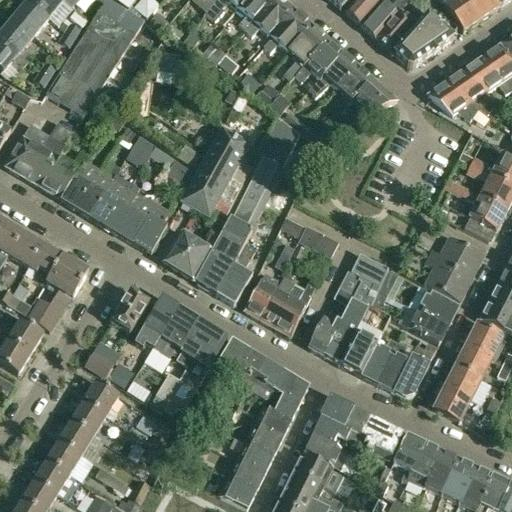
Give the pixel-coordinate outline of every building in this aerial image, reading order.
[(58,0),(31,0),(27,5),(48,23),(63,4),(58,0)] [(45,99),(82,122),(144,25),(106,2),(107,0),(58,0),(63,4),(67,0),(77,0),(78,1),(78,0),(93,0),(103,8),(45,99)] [(131,0),(117,0),(129,9),(134,2),(131,0)] [(220,0),(192,0),(186,7),(195,15),(198,12),(206,17),(220,0)] [(246,0),(220,0),(206,17),(214,25),(223,15),(221,14),(229,5),(237,12),(246,0)] [(238,29),(245,35),(274,0),(246,0),(237,12),(246,20),(238,29)] [(259,32),(267,39),(291,12),(277,0),(274,0),(245,35),(251,41),(259,32)] [(326,0),(340,12),(350,0),(326,0)] [(359,0),(345,16),(360,29),(382,5),(376,0),(359,0)] [(399,0),(390,12),(382,5),(360,29),(375,42),(397,18),(401,15),(412,0),(399,0)] [(438,2),(436,0),(429,0),(423,7),(429,12),(438,2)] [(441,11),(462,37),(478,26),(459,0),(453,0),(455,2),(441,11)] [(459,0),(478,26),(494,14),(483,0),(459,0)] [(483,0),(494,14),(511,3),(509,0),(483,0)] [(27,5),(12,23),(33,40),(48,23),(27,5)] [(416,28),(415,28),(427,15),(420,9),(409,22),(401,15),(397,18),(375,42),(391,56),(416,28)] [(447,22),(438,15),(439,13),(436,9),(423,24),(442,51),(452,44),(449,41),(456,33),(447,22)] [(278,48),(287,57),(311,29),(291,12),(267,39),(271,42),(263,51),(270,57),(278,48)] [(12,23),(0,37),(0,42),(18,58),(33,40),(12,23)] [(423,24),(409,40),(425,63),(442,51),(423,24)] [(80,34),(70,27),(64,36),(74,44),(80,34)] [(294,80),(295,81),(296,80),(303,71),(305,72),(328,45),(311,29),(287,57),(296,65),(283,80),(289,86),(294,80)] [(199,43),(202,40),(193,32),(178,50),(196,62),(207,49),(199,43)] [(68,52),(74,44),(64,36),(58,45),(68,52)] [(409,40),(393,58),(407,72),(412,73),(425,63),(409,40)] [(511,40),(498,50),(511,63),(511,40)] [(0,74),(3,77),(11,67),(20,75),(28,66),(18,58),(0,42),(0,74)] [(310,76),(319,84),(342,56),(328,45),(305,72),(303,71),(296,80),(295,81),(301,86),(310,76)] [(213,74),(213,73),(217,68),(223,61),(207,49),(196,62),(213,74)] [(511,63),(498,50),(480,63),(504,85),(506,89),(511,93),(511,82),(511,81),(511,79),(511,63)] [(155,74),(177,77),(179,59),(159,56),(155,74)] [(330,88),(336,93),(355,69),(342,56),(319,84),(312,91),(308,96),(315,102),(330,88)] [(223,61),(217,68),(230,79),(238,70),(224,59),(223,61)] [(480,63),(459,79),(486,98),(496,106),(497,105),(487,98),(498,89),(505,99),(511,93),(506,89),(504,85),(480,63)] [(44,66),(38,75),(48,84),(55,74),(44,66)] [(348,109),(351,106),(371,82),(355,69),(336,93),(343,100),(341,103),(348,109)] [(34,86),(28,93),(36,98),(41,90),(43,91),(48,84),(38,75),(32,84),(34,86)] [(248,78),(240,86),(252,96),(259,88),(248,78)] [(459,79),(442,91),(477,115),(485,121),(496,106),(486,98),(459,79)] [(367,120),(396,105),(371,82),(351,106),(367,120)] [(242,94),(240,97),(248,102),(253,97),(252,96),(245,91),(244,90),(242,94)] [(442,91),(428,100),(452,119),(456,116),(469,126),(470,124),(477,115),(442,91)] [(11,105),(24,112),(30,102),(17,94),(11,105)] [(257,100),(253,97),(248,102),(265,114),(273,105),(261,94),(257,100)] [(280,98),(268,112),(279,121),(291,107),(280,98)] [(477,115),(470,124),(480,131),(487,122),(485,121),(477,115)] [(283,124),(291,130),(299,124),(289,116),(283,124)] [(125,126),(123,124),(116,120),(109,130),(118,136),(125,126)] [(222,237),(218,244),(218,243),(194,286),(215,298),(243,250),(249,239),(252,234),(258,222),(257,222),(263,210),(269,199),(294,149),(299,139),(277,122),(250,178),(243,191),(231,212),(234,213),(221,237),(222,237)] [(291,130),(302,139),(311,134),(299,124),(291,130)] [(30,129),(4,171),(38,192),(57,162),(73,137),(57,127),(49,140),(30,129)] [(0,151),(10,136),(0,129),(0,151)] [(136,137),(129,133),(127,132),(117,146),(128,153),(131,148),(129,147),(136,137)] [(231,185),(243,191),(250,178),(237,171),(249,148),(220,133),(179,207),(209,223),(219,205),(231,185)] [(327,148),(311,134),(302,139),(318,152),(327,148)] [(138,141),(136,145),(131,153),(147,162),(154,150),(138,141)] [(149,163),(156,167),(159,168),(164,159),(155,153),(149,163)] [(38,192),(60,205),(77,176),(87,161),(79,156),(73,165),(76,174),(57,162),(38,192)] [(511,164),(502,159),(495,172),(463,156),(459,165),(470,170),(482,176),(481,177),(490,181),(491,181),(511,191),(511,164)] [(60,205),(75,214),(91,186),(99,173),(86,165),(88,162),(87,161),(77,176),(60,205)] [(75,214),(90,223),(106,195),(115,179),(120,172),(106,164),(101,174),(99,173),(91,186),(75,214)] [(179,168),(175,165),(166,179),(171,182),(179,168)] [(193,177),(179,168),(171,182),(184,191),(193,177)] [(477,184),(481,177),(482,176),(470,170),(465,179),(477,184)] [(90,223),(105,232),(121,204),(130,189),(115,179),(106,195),(90,223)] [(511,191),(491,181),(490,181),(480,201),(506,215),(511,203),(511,191)] [(465,204),(470,194),(447,183),(442,193),(465,204)] [(231,212),(243,191),(231,185),(219,205),(231,212)] [(105,232),(119,241),(143,200),(143,201),(137,197),(139,194),(130,189),(121,204),(105,232)] [(119,241),(132,249),(149,221),(156,208),(143,200),(119,241)] [(495,236),(506,215),(480,201),(464,234),(487,246),(493,235),(495,236)] [(150,259),(169,226),(165,224),(170,216),(156,208),(149,221),(132,249),(150,259)] [(285,222),(279,233),(299,244),(305,232),(285,222)] [(0,226),(0,255),(7,259),(21,236),(2,224),(0,226)] [(298,248),(330,263),(338,248),(305,232),(299,244),(298,248)] [(7,259),(29,272),(43,249),(21,236),(7,259)] [(179,237),(163,264),(161,266),(194,286),(218,243),(211,239),(203,251),(179,237)] [(483,259),(449,242),(440,259),(431,254),(428,261),(471,283),(483,259)] [(61,260),(43,249),(29,272),(36,277),(38,273),(49,279),(61,260)] [(278,263),(287,267),(293,253),(285,249),(278,263)] [(307,255),(297,249),(289,264),(299,269),(307,255)] [(234,309),(250,283),(251,280),(243,275),(254,256),(243,250),(215,298),(234,309)] [(88,275),(77,269),(62,259),(61,260),(49,279),(45,287),(48,289),(71,303),(88,275)] [(348,310),(338,330),(323,360),(333,366),(340,370),(356,340),(370,312),(377,299),(379,296),(389,276),(359,259),(350,277),(347,275),(338,292),(348,298),(343,308),(348,310)] [(424,289),(459,306),(471,283),(428,261),(425,267),(433,272),(424,289)] [(511,297),(511,277),(506,275),(497,291),(511,297)] [(398,280),(389,276),(379,296),(388,301),(398,280)] [(244,316),(259,325),(279,287),(264,279),(244,316)] [(282,281),(279,287),(259,325),(290,342),(316,292),(308,288),(306,294),(282,281)] [(36,301),(30,310),(30,311),(32,312),(26,322),(50,337),(71,303),(48,289),(46,293),(56,298),(50,309),(36,301)] [(511,297),(497,291),(488,308),(511,319),(511,297)] [(333,303),(343,308),(348,298),(338,292),(333,303)] [(2,293),(0,296),(0,304),(6,308),(12,299),(2,293)] [(456,312),(428,297),(420,293),(410,312),(418,316),(447,330),(456,312)] [(130,297),(111,326),(129,338),(148,308),(130,297)] [(25,320),(30,311),(30,310),(12,299),(6,308),(16,314),(25,320)] [(378,316),(386,303),(377,299),(370,312),(378,316)] [(160,302),(143,331),(134,347),(142,352),(145,349),(152,353),(153,353),(177,312),(160,302)] [(479,325),(510,340),(511,340),(511,319),(488,308),(479,325)] [(200,326),(177,312),(153,353),(152,353),(147,361),(163,371),(175,351),(182,355),(200,326)] [(340,370),(361,380),(389,323),(378,318),(378,316),(370,312),(356,340),(340,370)] [(438,349),(447,330),(418,316),(409,334),(438,349)] [(322,322),(307,352),(323,360),(338,330),(322,322)] [(375,354),(390,324),(389,323),(361,380),(377,389),(397,349),(390,345),(383,358),(375,354)] [(20,324),(20,325),(7,344),(30,359),(42,339),(20,324)] [(182,417),(182,416),(227,343),(200,326),(182,355),(182,356),(176,366),(186,372),(179,384),(168,379),(149,410),(161,418),(163,414),(173,420),(178,424),(182,417)] [(501,342),(477,330),(466,351),(491,363),(501,342)] [(0,355),(0,367),(17,379),(30,359),(7,344),(0,355)] [(100,345),(94,355),(105,363),(111,353),(100,345)] [(214,373),(232,384),(249,356),(231,345),(214,373)] [(436,353),(427,348),(423,355),(416,351),(408,367),(392,397),(404,403),(412,400),(436,353)] [(377,389),(392,397),(408,367),(416,351),(408,367),(400,363),(405,352),(397,349),(377,389)] [(466,351),(456,372),(480,384),(491,363),(466,351)] [(113,368),(105,363),(94,355),(84,370),(104,384),(114,369),(113,368)] [(232,384),(249,394),(266,367),(249,356),(232,384)] [(511,359),(507,358),(502,369),(511,373),(511,370),(511,359)] [(118,366),(118,367),(107,384),(124,394),(135,376),(118,366)] [(272,396),(283,377),(266,367),(249,394),(267,405),(272,396)] [(496,381),(505,385),(511,373),(502,369),(496,381)] [(456,372),(444,394),(469,406),(480,384),(456,372)] [(282,401),(273,417),(290,426),(307,392),(283,377),(272,396),(282,401)] [(143,405),(152,391),(141,384),(139,388),(133,384),(126,394),(143,405)] [(118,401),(95,387),(82,407),(105,421),(118,401)] [(458,427),(461,421),(469,406),(444,394),(434,414),(458,427)] [(329,401),(312,438),(332,449),(336,441),(345,445),(349,436),(339,431),(341,426),(333,422),(340,406),(329,401)] [(500,406),(491,402),(486,414),(495,419),(500,406)] [(345,445),(361,452),(366,443),(359,439),(368,420),(340,406),(333,422),(341,426),(339,431),(349,436),(345,445)] [(82,407),(70,427),(93,441),(105,421),(82,407)] [(262,412),(253,430),(282,444),(290,426),(273,417),(262,412)] [(490,430),(495,419),(486,414),(481,425),(490,430)] [(135,430),(149,439),(157,428),(143,419),(135,430)] [(389,466),(403,437),(368,420),(359,439),(366,443),(361,452),(389,466)] [(81,460),(93,441),(70,427),(58,446),(81,460)] [(253,430),(244,448),(273,462),(282,444),(253,430)] [(189,441),(179,435),(169,454),(180,459),(189,441)] [(304,456),(339,476),(348,456),(332,449),(312,438),(304,456)] [(406,439),(393,468),(406,474),(400,485),(406,488),(407,485),(408,485),(425,448),(406,439)] [(167,446),(165,445),(155,440),(150,449),(161,456),(167,446)] [(264,479),(273,462),(244,448),(244,449),(228,441),(223,451),(239,459),(236,465),(264,479)] [(68,480),(81,460),(58,446),(46,466),(68,480)] [(408,485),(425,493),(424,493),(428,485),(427,484),(441,455),(425,448),(408,485)] [(157,465),(161,456),(150,449),(145,458),(157,465)] [(159,478),(169,482),(180,459),(169,454),(158,477),(157,476),(157,477),(159,478)] [(424,493),(425,493),(442,501),(459,464),(441,455),(427,484),(428,485),(424,493)] [(343,474),(357,481),(365,466),(350,459),(343,474)] [(334,477),(302,460),(294,477),(323,491),(326,484),(342,492),(345,485),(334,477)] [(442,501),(458,509),(476,472),(459,464),(442,501)] [(236,465),(227,483),(256,497),(264,479),(236,465)] [(46,466),(33,485),(56,500),(68,480),(46,466)] [(477,511),(493,480),(476,472),(458,509),(464,511),(477,511)] [(94,481),(121,497),(124,488),(99,473),(94,481)] [(152,492),(159,478),(157,477),(157,476),(154,475),(147,489),(137,484),(133,493),(145,499),(149,490),(152,492)] [(294,477),(286,493),(324,511),(332,511),(334,508),(318,500),(323,491),(294,477)] [(511,511),(511,488),(493,480),(477,511),(511,511)] [(218,501),(241,511),(247,511),(256,497),(227,483),(218,501)] [(33,485),(21,505),(32,511),(48,511),(56,500),(33,485)] [(380,486),(374,496),(382,501),(388,490),(384,487),(380,486)] [(133,493),(128,503),(126,507),(121,504),(118,511),(119,511),(140,511),(142,509),(140,509),(145,499),(133,493)] [(324,511),(286,493),(277,510),(281,511),(324,511)] [(373,511),(383,511),(386,508),(378,503),(373,511)] [(394,503),(392,506),(389,511),(400,511),(402,507),(394,503)]
